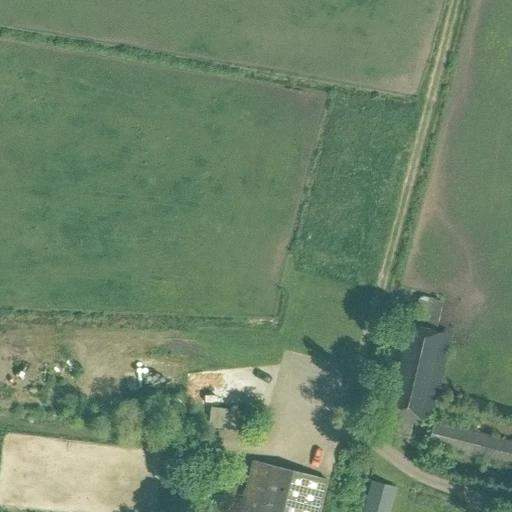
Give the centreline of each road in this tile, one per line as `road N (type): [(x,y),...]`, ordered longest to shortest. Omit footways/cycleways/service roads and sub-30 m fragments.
road 1 (track): [(456,0),(344,414)]
road 2 (unclassified): [(484,511),(478,499),(369,444),(344,414)]
